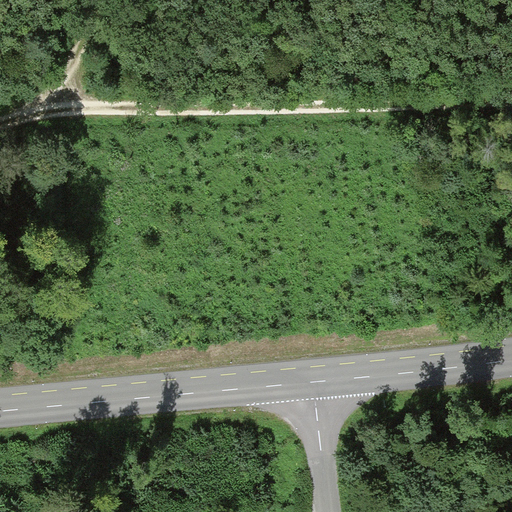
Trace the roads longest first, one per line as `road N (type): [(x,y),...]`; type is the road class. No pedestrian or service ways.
road 1 (track): [(511,98),(52,111),(0,127)]
road 2 (secondary): [(0,412),(312,380)]
road 3 (secondary): [(312,380),(511,354)]
road 4 (unclassified): [(312,380),(328,511)]
road 5 (track): [(102,0),(52,111)]
